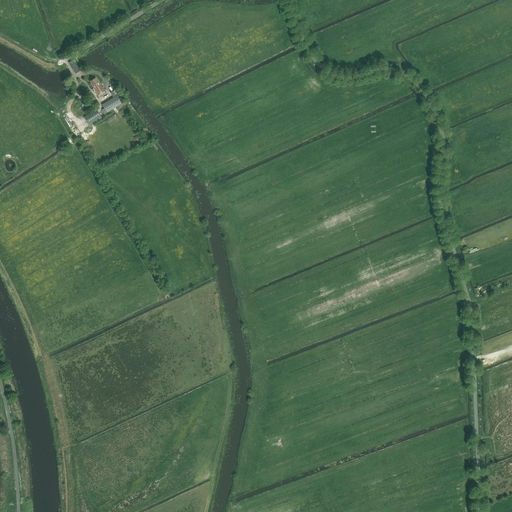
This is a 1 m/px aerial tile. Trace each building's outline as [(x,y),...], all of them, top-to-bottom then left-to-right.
[(69,62),(70,64),(71,66),(72,68),(74,70),(75,73),(80,71),(78,68),(77,66),(75,63),(73,60),(69,62)] [(97,95),(105,90),(102,86),(101,87),(95,77),(90,81),(91,83),(91,84),(94,88),(93,89),(94,91),(97,95)] [(122,104),(117,95),(101,105),(106,113),(122,104)] [(101,118),(96,110),(84,117),(89,125),(101,118)] [(116,114),(108,119),(112,125),(119,119),(116,114)]
